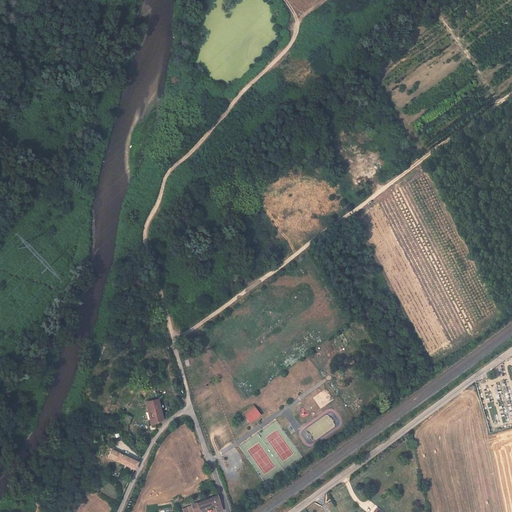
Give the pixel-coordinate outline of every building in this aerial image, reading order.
[(152,427),(157,425),(157,426),(164,422),(159,402),(146,406),(152,427)] [(252,407),(247,411),(248,413),(244,415),(247,421),(258,414),(252,407)] [(131,422),(132,420),(128,418),(126,424),(133,427),(134,423),(131,422)] [(135,470),(138,463),(113,450),(109,458),(135,470)] [(200,511),(200,510),(206,508),(207,510),(214,508),(216,511),(222,511),(223,511),(217,498),(193,507),(194,511),(200,511)]
